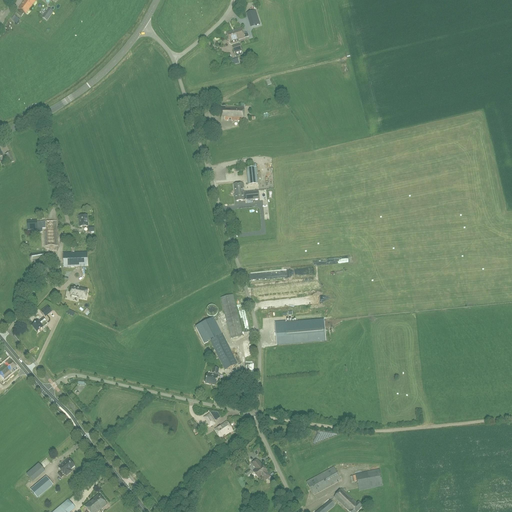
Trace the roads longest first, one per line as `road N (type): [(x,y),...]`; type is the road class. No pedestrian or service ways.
road 1 (unclassified): [(255,415),(255,322),(172,58)]
road 2 (track): [(511,418),(373,431),(255,415),(264,408)]
road 3 (unclassified): [(255,415),(77,375),(45,392)]
road 4 (tertiary): [(0,133),(88,84),(142,25)]
road 5 (secondary): [(145,511),(45,392)]
